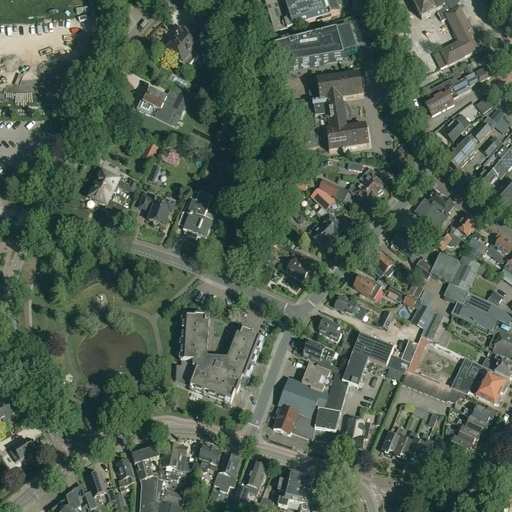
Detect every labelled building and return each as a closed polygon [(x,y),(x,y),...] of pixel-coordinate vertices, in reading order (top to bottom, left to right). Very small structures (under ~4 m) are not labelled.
[(331,19),(340,16),(335,0),(292,0),(293,2),(279,6),(287,32),(316,23),(317,25),(331,20),(331,19)] [(440,71),(447,68),(448,68),(482,50),(480,47),(469,26),(467,27),(459,10),(457,6),(460,5),(457,0),(409,0),(421,22),(435,15),(435,14),(442,11),(445,17),(454,34),(452,35),(457,45),(440,54),(440,53),(439,53),(440,54),(433,57),(440,71)] [(324,67),(323,65),(328,63),(328,62),(332,61),(332,62),(334,61),(333,61),(337,60),(338,61),(357,56),(349,27),(292,42),(293,43),(272,49),(273,55),(274,55),(275,58),(274,58),(278,74),(324,67)] [(187,70),(198,57),(194,53),(197,49),(203,55),(211,46),(194,31),(188,38),(181,31),(175,38),(177,40),(167,52),(169,54),(167,56),(167,58),(171,61),(173,61),(174,59),(187,70)] [(451,103),(471,92),(470,90),(490,79),(485,69),(475,74),(471,65),(465,68),(469,77),(452,86),(450,82),(428,93),(432,100),(424,105),(432,119),(453,107),(451,103)] [(311,105),(295,107),(302,153),(319,150),(317,137),(326,135),(329,155),(369,148),(366,129),(346,132),(341,102),(362,99),(359,77),(308,85),(311,105)] [(291,100),(288,82),(280,83),(284,101),(291,100)] [(151,110),(160,114),(157,119),(168,125),(175,112),(182,115),(189,101),(180,96),(176,105),(165,100),(150,92),(147,98),(144,99),(142,103),(143,106),(143,107),(141,111),(149,114),(151,110)] [(486,100),(476,107),(483,116),(492,109),(486,100)] [(495,126),(504,116),(498,111),(489,120),(495,126)] [(448,129),(449,130),(443,136),(453,144),(471,126),(461,117),(455,124),(454,123),(448,129)] [(482,125),(477,131),(485,138),(490,132),(485,128),(482,125)] [(485,138),(477,131),(471,137),(479,144),(485,138)] [(481,153),(489,160),(502,146),(494,139),(481,153)] [(445,161),(450,166),(456,160),(461,154),(461,155),(465,151),(464,150),(469,145),(464,140),(445,161)] [(473,156),(477,151),(469,145),(464,150),(465,151),(461,155),(461,154),(456,160),(450,166),(457,173),(469,160),(470,161),(474,157),(473,156)] [(152,148),(146,159),(153,163),(159,152),(152,148)] [(491,173),(497,179),(500,182),(511,167),(511,154),(510,152),(491,173)] [(174,171),(176,164),(163,161),(159,177),(165,178),(167,169),(174,171)] [(338,169),(361,174),(362,167),(332,161),(332,163),(338,164),(338,169)] [(487,190),(497,179),(491,173),(485,168),(480,174),(482,176),(477,181),(487,190)] [(371,177),(371,178),(367,173),(362,178),(366,182),(363,186),(367,189),(376,198),(377,197),(380,197),(383,194),(383,191),(384,190),(371,177)] [(118,190),(133,197),(138,186),(132,182),(129,188),(102,174),(95,187),(114,197),(118,190)] [(305,192),(308,187),(297,182),(295,187),(305,192)] [(340,190),(324,183),(320,192),(336,200),(340,190)] [(361,188),(357,184),(348,192),(353,197),(354,195),(367,208),(376,198),(367,189),(363,186),(361,188)] [(89,200),(117,214),(115,218),(123,222),(128,212),(111,204),(114,197),(95,187),(89,200)] [(503,206),(501,208),(511,217),(511,187),(497,204),(498,204),(499,202),(503,206)] [(434,193),(428,202),(447,215),(454,207),(445,200),(444,200),(434,193)] [(186,231),(189,232),(187,238),(196,241),(197,238),(205,241),(212,225),(203,222),(211,200),(194,194),(182,216),(191,219),(186,231)] [(144,198),(139,210),(146,212),(148,208),(153,210),(149,223),(153,225),(152,226),(153,229),(157,230),(159,229),(160,227),(164,229),(168,215),(171,216),(174,208),(144,198)] [(325,213),(329,208),(320,200),(315,204),(325,213)] [(447,215),(428,202),(426,200),(415,215),(431,228),(432,228),(438,232),(449,217),(447,215)] [(288,212),(296,221),(300,217),(292,208),(288,212)] [(336,240),(338,240),(340,238),(341,236),(345,231),(331,218),(331,219),(328,216),(323,220),(327,223),(322,228),(335,242),(336,240)] [(454,229),(456,231),(452,236),(459,240),(462,235),(467,238),(477,224),(466,216),(459,225),(458,224),(454,229)] [(335,242),(322,228),(320,230),(317,227),(308,236),(312,239),(311,239),(324,251),(334,241),(335,242)] [(439,232),(427,248),(432,252),(434,248),(442,254),(451,241),(439,232)] [(410,259),(419,248),(399,234),(391,245),(410,259)] [(482,237),(478,242),(488,249),(492,244),(482,237)] [(494,243),(485,255),(505,269),(511,258),(511,246),(501,239),(498,237),(493,243),(494,243)] [(481,245),(472,239),(468,247),(476,253),(481,245)] [(268,243),(258,263),(267,267),(277,248),(268,243)] [(396,270),(393,267),(380,255),(371,265),(376,270),(373,274),(380,280),(383,277),(387,280),(396,270)] [(458,266),(439,257),(435,267),(430,278),(449,286),(443,299),(445,299),(456,305),(462,307),(467,295),(477,275),(480,268),(480,267),(462,258),(458,266)] [(511,276),(511,258),(505,269),(503,271),(511,276)] [(430,278),(435,267),(424,259),(415,271),(414,272),(427,281),(430,278)] [(310,273),(300,266),(301,265),(295,261),(286,274),(288,275),(288,277),(291,279),(293,279),(302,285),(310,273)] [(353,290),(369,300),(369,299),(373,302),(381,288),(377,286),(377,285),(370,281),(369,283),(360,278),(353,290)] [(395,302),(400,305),(405,296),(390,288),(387,293),(397,298),(395,302)] [(418,289),(413,299),(418,302),(423,291),(418,289)] [(489,299),(490,299),(486,304),(496,308),(498,306),(502,300),(494,293),(489,299)] [(491,336),(493,330),(497,323),(508,329),(511,320),(511,317),(496,309),(496,308),(486,304),(467,295),(462,307),(456,305),(455,307),(451,317),(472,327),(473,325),(489,333),(488,335),(491,336)] [(407,298),(403,305),(412,310),(416,303),(407,298)] [(340,299),(338,304),(336,303),(334,309),(335,309),(334,310),(361,323),(365,314),(365,311),(340,299)] [(419,313),(412,326),(426,333),(434,316),(435,315),(420,306),(417,312),(419,313)] [(385,313),(378,328),(388,333),(395,318),(385,313)] [(426,333),(423,339),(437,345),(448,322),(434,316),(426,333)] [(205,318),(194,318),(194,320),(183,320),(185,321),(185,326),(182,326),(181,343),(184,343),(183,348),(181,348),(181,357),(183,358),(183,363),(180,363),(180,364),(181,364),(181,369),(177,368),(176,383),(190,389),(189,391),(190,391),(191,389),(196,391),(195,393),(203,396),(204,394),(209,396),(208,398),(225,404),(225,402),(230,404),(229,406),(230,406),(234,396),(237,397),(243,381),(247,383),(247,382),(245,381),(247,376),(249,377),(255,361),(253,360),(255,355),(257,356),(260,347),(258,346),(260,342),(262,343),(262,342),(252,338),(253,335),(242,332),(240,338),(237,337),(227,362),(207,361),(209,326),(205,325),(205,318)] [(322,322),(320,326),(320,329),(319,333),(320,334),(319,336),(333,343),(333,342),(337,345),(341,337),(337,335),(340,329),(324,322),(324,321),(322,322)] [(491,336),(493,337),(488,349),(493,351),(492,353),(511,362),(511,337),(502,333),(501,334),(493,330),(491,336)] [(360,337),(353,356),(368,362),(369,363),(377,344),(360,337)] [(401,362),(410,366),(418,346),(409,342),(401,361),(401,362)] [(355,348),(344,343),(341,350),(351,355),(355,348)] [(302,356),(304,356),(303,359),(318,365),(316,370),(335,377),(343,380),(346,373),(330,367),(335,355),(325,350),(309,344),(306,351),(305,350),(302,356)] [(394,350),(377,344),(369,363),(404,376),(406,373),(407,374),(410,366),(401,362),(401,361),(391,357),(394,350)] [(494,362),(489,373),(509,383),(511,381),(511,368),(507,366),(507,365),(496,360),(497,358),(490,354),(487,359),(494,362)] [(357,390),(368,362),(353,356),(346,373),(343,380),(335,377),(325,413),(318,411),(313,443),(330,446),(332,435),(335,436),(348,387),(357,390)] [(489,373),(480,369),(471,364),(459,389),(446,383),(444,389),(446,390),(452,392),(466,397),(467,398),(468,394),(476,398),(494,408),(495,407),(499,409),(503,400),(499,398),(501,395),(504,396),(510,386),(508,385),(509,383),(489,373)] [(313,443),(318,411),(325,413),(335,377),(316,370),(309,367),(302,387),(289,382),(278,409),(281,410),(273,431),(290,438),(291,435),(312,442),(312,443),(313,443)] [(408,389),(413,376),(408,374),(407,374),(402,387),(408,389)] [(413,391),(418,378),(413,376),(408,389),(413,391)] [(419,394),(424,381),(418,378),(413,391),(419,394)] [(424,396),(430,383),(424,381),(419,394),(424,396)] [(430,398),(435,385),(430,383),(424,396),(430,398)] [(436,400),(441,388),(435,385),(430,398),(436,400)] [(441,403),(446,390),(444,389),(441,388),(436,400),(441,403)] [(448,402),(452,392),(446,390),(441,403),(447,405),(448,402)] [(466,397),(452,392),(448,402),(455,405),(457,399),(464,402),(466,397)] [(0,422),(2,421),(4,424),(13,419),(5,404),(0,407),(0,422)] [(465,410),(463,416),(489,428),(493,421),(490,420),(492,416),(494,417),(495,417),(477,409),(474,415),(465,410)] [(425,414),(420,412),(417,419),(422,421),(425,414)] [(378,415),(376,427),(382,428),(385,416),(378,415)] [(459,421),(456,427),(483,439),(486,432),(484,431),(485,427),(489,429),(489,428),(463,416),(470,420),(468,425),(459,421)] [(367,442),(370,426),(360,424),(360,420),(349,418),(345,437),(343,437),(341,448),(361,452),(364,441),(367,442)] [(483,440),(483,439),(456,427),(462,430),(459,436),(451,432),(448,437),(475,449),(478,442),(475,441),(477,437),(483,440)] [(385,456),(393,459),(394,455),(404,432),(399,430),(395,439),(389,436),(390,433),(390,432),(382,452),(379,458),(380,458),(382,452),(386,453),(385,456)] [(405,432),(404,432),(394,455),(393,459),(394,456),(398,457),(397,460),(405,463),(416,436),(411,434),(407,443),(401,440),(405,432)] [(416,436),(405,463),(407,458),(411,459),(410,462),(418,465),(420,460),(429,438),(423,436),(420,445),(414,442),(416,436)] [(441,454),(446,456),(448,451),(467,460),(470,452),(468,451),(469,447),(475,450),(475,449),(448,437),(446,443),(441,454)] [(427,445),(429,438),(420,460),(418,465),(420,460),(424,462),(423,464),(431,468),(442,441),(436,438),(432,447),(427,445)] [(34,454),(33,452),(34,450),(32,448),(31,448),(27,442),(9,454),(16,465),(20,462),(20,463),(22,461),(24,462),(26,461),(26,459),(34,454)] [(158,475),(158,480),(158,481),(177,485),(179,478),(176,477),(177,473),(184,474),(186,459),(187,450),(166,446),(162,469),(159,469),(158,475)] [(203,465),(210,467),(209,468),(216,470),(221,455),(203,449),(199,462),(204,463),(203,465)] [(141,487),(139,511),(180,511),(181,510),(156,504),(158,481),(158,480),(153,479),(151,473),(148,464),(159,460),(156,450),(131,458),(134,467),(135,467),(138,477),(140,483),(140,484),(141,487)] [(225,494),(227,495),(230,489),(234,490),(237,482),(234,481),(237,474),(235,474),(239,463),(224,458),(214,488),(226,492),(225,494)] [(133,478),(128,463),(116,467),(121,482),(118,483),(120,490),(135,485),(133,479),(133,478)] [(260,487),(267,470),(254,466),(248,482),(246,487),(255,490),(257,486),(260,487)] [(203,475),(196,472),(192,484),(199,486),(203,475)] [(87,481),(93,500),(107,495),(110,505),(116,503),(112,491),(106,493),(101,476),(87,481)] [(285,494),(283,503),(279,502),(278,508),(287,511),(288,504),(301,507),(299,511),(308,511),(306,511),(313,481),(289,476),(287,483),(286,484),(280,483),(278,493),(285,494)] [(78,488),(83,505),(91,503),(86,486),(78,488)] [(238,488),(231,507),(242,511),(248,492),(238,488)] [(124,507),(130,506),(128,491),(122,492),(124,507)] [(79,511),(81,511),(76,492),(51,511),(79,511)] [(186,498),(166,492),(163,501),(183,506),(186,498)] [(124,511),(121,496),(115,497),(117,511),(124,511)] [(273,511),(275,505),(264,502),(261,511),(273,511)]
